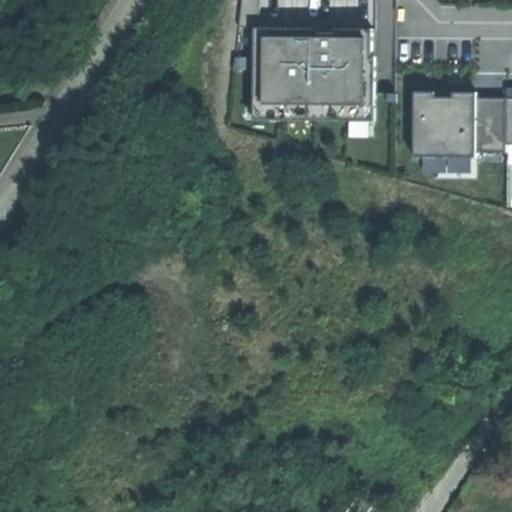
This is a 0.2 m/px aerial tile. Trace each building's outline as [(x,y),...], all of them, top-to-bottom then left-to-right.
[(242,0),(239,27),(254,27),(260,27),(259,0),(242,0)] [(373,57),(373,29),(349,29),(349,34),(322,33),(322,29),(260,27),(254,27),(239,27),(235,57),(254,57),(254,70),(254,120),(376,122),(376,57),(373,57)] [(235,57),(234,70),(254,70),(254,57),(235,57)] [(414,93),(414,158),(477,159),(477,153),(506,154),(507,145),(507,99),(477,99),(477,93),(453,93),(453,98),(435,98),(435,93),(414,93)] [(397,94),(388,94),(388,102),(397,102),(397,94)] [(310,507),(317,511),(325,511),(342,489),(329,480),(310,507)] [(347,511),(383,511),(359,495),(347,511)]
